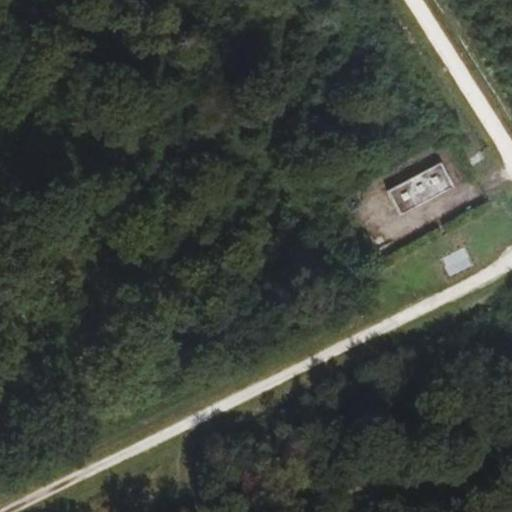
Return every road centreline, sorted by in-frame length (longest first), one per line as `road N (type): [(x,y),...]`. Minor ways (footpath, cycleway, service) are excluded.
road 1 (track): [(511,264),(11,511)]
road 2 (track): [(511,150),(416,0)]
road 3 (track): [(511,170),(381,236)]
